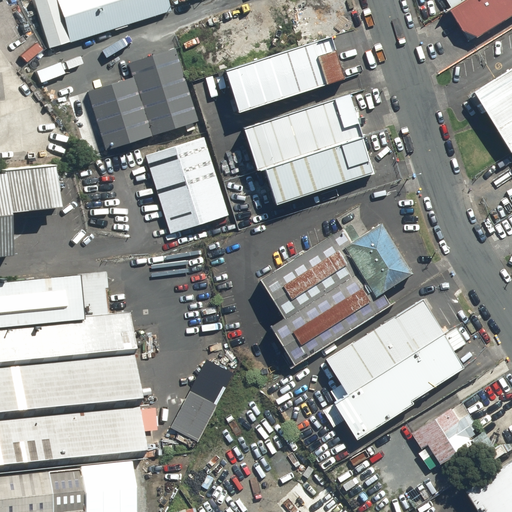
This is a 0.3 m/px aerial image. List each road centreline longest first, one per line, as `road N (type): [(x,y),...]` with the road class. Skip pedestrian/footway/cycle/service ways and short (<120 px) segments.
road 1 (unclassified): [(511,310),(441,192),(381,0)]
road 2 (unknown): [(258,352),(236,296),(236,265),(322,218),(435,175)]
road 3 (unknown): [(76,140),(62,89),(68,66),(195,21)]
